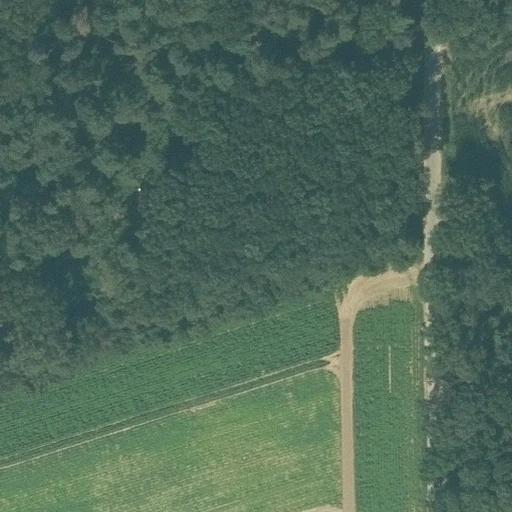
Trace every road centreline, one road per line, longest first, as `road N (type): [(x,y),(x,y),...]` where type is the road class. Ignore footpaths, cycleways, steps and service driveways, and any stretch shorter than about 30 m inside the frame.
road 1 (track): [(0,169),(433,23),(435,511)]
road 2 (track): [(511,237),(433,132)]
